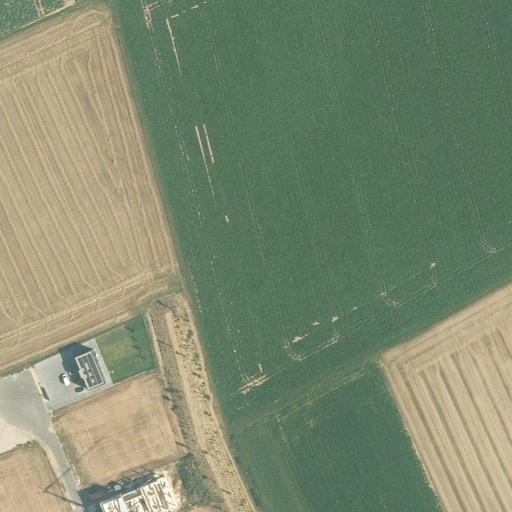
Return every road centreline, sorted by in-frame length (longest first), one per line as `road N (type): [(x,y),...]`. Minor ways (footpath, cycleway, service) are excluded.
road 1 (track): [(109,0),(228,435),(511,279)]
road 2 (residential): [(82,511),(51,438),(22,401)]
